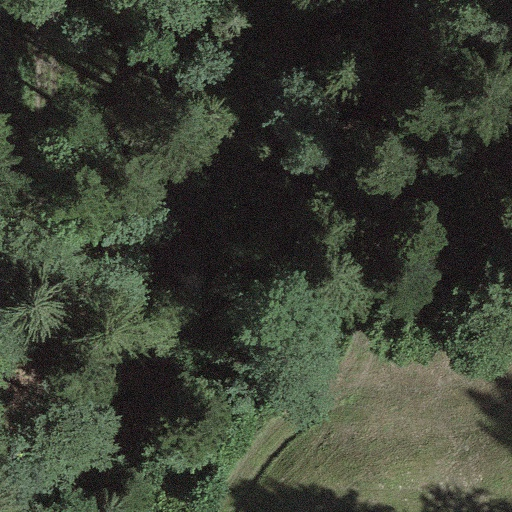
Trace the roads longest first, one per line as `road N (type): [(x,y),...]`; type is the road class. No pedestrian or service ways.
road 1 (track): [(217,511),(240,474),(287,426),(359,373),(369,352),(339,126),(345,99),(458,0)]
road 2 (track): [(11,511),(57,320),(61,228),(47,0)]
